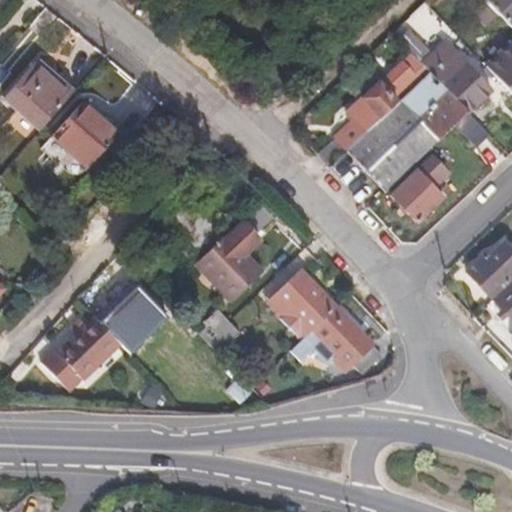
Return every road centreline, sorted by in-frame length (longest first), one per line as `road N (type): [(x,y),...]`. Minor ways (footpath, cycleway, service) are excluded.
road 1 (unclassified): [(398,288),(253,139),(79,0)]
road 2 (unknown): [(0,354),(219,111)]
road 3 (secondary): [(209,453),(0,446)]
road 4 (track): [(402,0),(253,139)]
road 5 (secondary): [(386,423),(296,427),(224,440),(209,453)]
road 6 (secondary): [(209,453),(220,465),(369,502)]
road 7 (residential): [(398,288),(511,177)]
